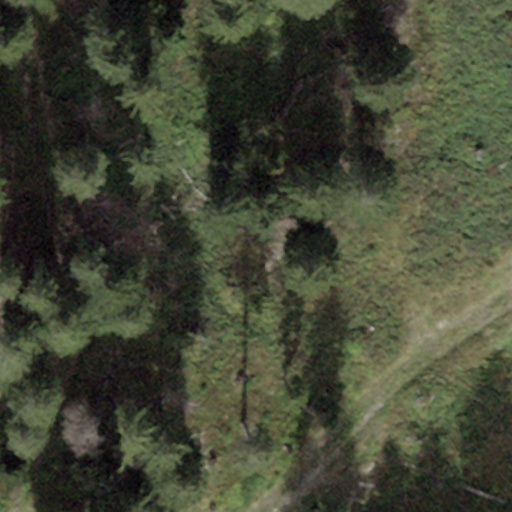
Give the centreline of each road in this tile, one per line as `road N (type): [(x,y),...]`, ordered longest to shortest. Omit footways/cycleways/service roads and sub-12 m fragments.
road 1 (track): [(18,511),(47,110),(26,0)]
road 2 (track): [(511,300),(414,357),(272,511)]
